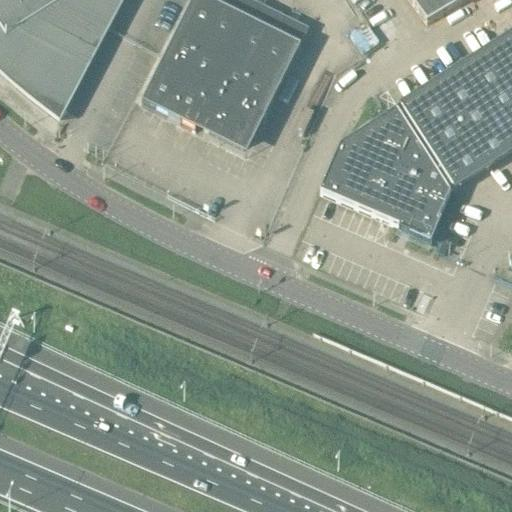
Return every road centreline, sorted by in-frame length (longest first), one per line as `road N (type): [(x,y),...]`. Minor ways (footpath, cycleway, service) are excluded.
road 1 (secondary): [(511,386),(176,241),(58,176),(0,132)]
road 2 (motorway): [(296,511),(0,382)]
